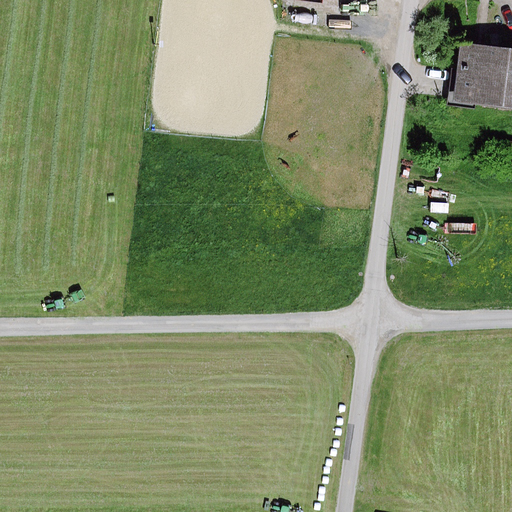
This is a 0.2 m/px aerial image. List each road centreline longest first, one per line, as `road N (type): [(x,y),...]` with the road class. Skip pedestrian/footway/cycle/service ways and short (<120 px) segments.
road 1 (unclassified): [(414,0),(347,511)]
road 2 (track): [(511,319),(0,326)]
